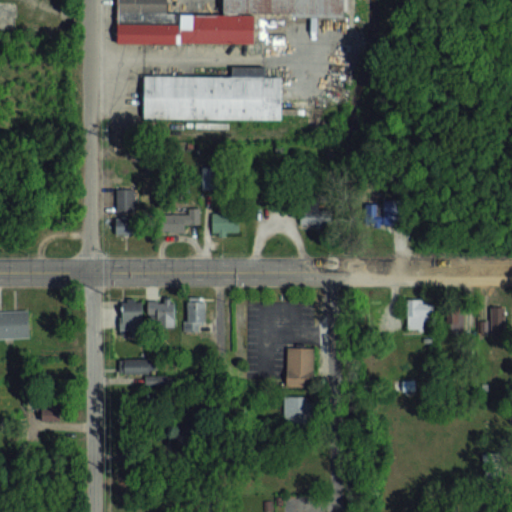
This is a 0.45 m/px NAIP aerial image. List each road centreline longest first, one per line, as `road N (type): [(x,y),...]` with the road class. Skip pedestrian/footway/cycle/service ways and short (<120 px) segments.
road 1 (residential): [(92,511),(86,0)]
road 2 (tertiary): [(511,270),(0,269)]
road 3 (residential): [(332,511),(331,270)]
